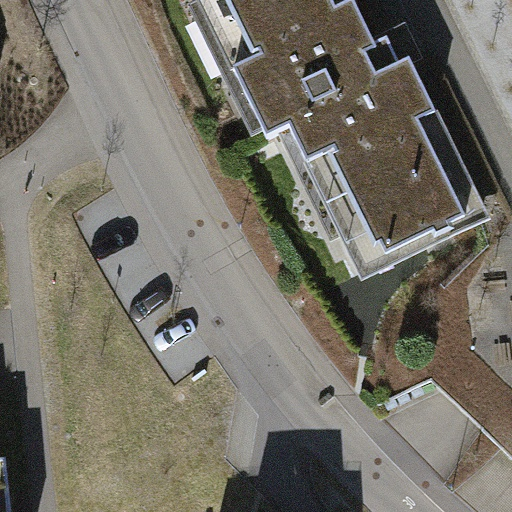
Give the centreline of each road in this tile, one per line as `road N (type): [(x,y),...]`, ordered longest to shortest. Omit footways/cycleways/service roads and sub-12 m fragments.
road 1 (residential): [(76,0),(220,285),(309,408),(410,511)]
road 2 (unknown): [(126,110),(5,198),(45,511)]
